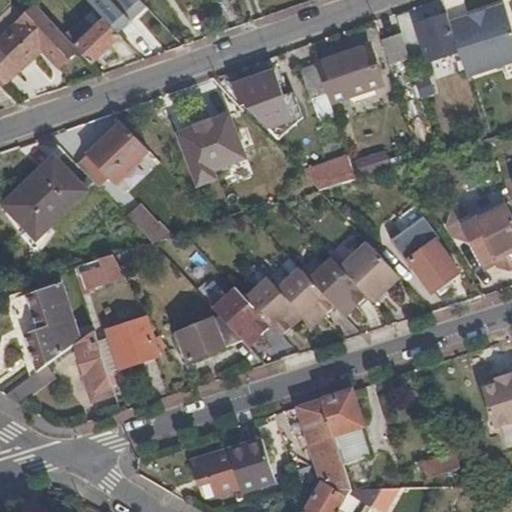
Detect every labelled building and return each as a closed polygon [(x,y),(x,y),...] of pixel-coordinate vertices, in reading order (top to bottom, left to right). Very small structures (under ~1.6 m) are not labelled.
[(138,0),(87,0),(92,5),(105,19),(121,36),(148,10),(138,0)] [(93,31),(105,19),(92,5),(79,16),(93,31)] [(511,32),(503,5),(450,23),(459,52),(468,79),(511,63),(511,32)] [(0,81),(4,86),(42,50),(58,67),(78,50),(64,35),(37,6),(0,40),(0,81)] [(431,61),(459,52),(450,23),(449,17),(419,27),(431,61)] [(92,65),(121,36),(105,19),(93,31),(87,37),(75,24),(64,35),(78,50),(92,65)] [(383,41),(391,66),(410,60),(402,38),(404,37),(403,35),(383,41)] [(360,58),(372,53),(370,49),(358,53),(360,58)] [(318,67),(332,105),(384,88),(372,53),(360,58),(358,53),(318,67)] [(323,124),(337,120),(332,105),(318,67),(318,65),(303,71),(323,124)] [(275,72),(236,86),(243,106),(262,100),(270,123),(290,116),(275,72)] [(423,97),(437,94),(434,77),(419,80),(423,97)] [(229,116),(178,136),(199,187),(218,179),(214,172),(247,158),(229,116)] [(77,165),(105,194),(149,152),(122,123),(77,165)] [(359,180),(392,170),(393,170),(387,152),(353,162),(359,180)] [(86,192),(55,159),(5,207),(38,239),(86,192)] [(320,192),(359,180),(353,162),(306,177),(320,192)] [(255,209),(267,200),(259,189),(247,198),(255,209)] [(511,263),(511,212),(501,191),(469,207),(457,203),(449,225),(454,236),(470,242),(484,268),(501,259),(511,263)] [(128,218),(153,243),(154,243),(169,239),(139,207),(128,218)] [(181,235),(217,224),(207,213),(177,223),(181,235)] [(460,273),(437,241),(411,260),(433,293),(460,273)] [(377,303),(403,280),(369,244),(344,269),(370,296),(377,303)] [(83,292),(127,277),(114,257),(75,269),(83,292)] [(349,318),(370,296),(344,269),(335,259),(312,281),(338,307),(349,318)] [(316,328),(338,307),(312,281),(302,272),(281,293),(306,318),(316,328)] [(245,301),(273,330),(284,340),(306,318),(281,293),(267,279),(245,301)] [(39,373),(46,368),(76,346),(79,344),(61,287),(27,298),(38,333),(27,337),(39,373)] [(244,341),(254,351),(273,330),(245,301),(233,290),(215,308),(222,317),(244,341)] [(191,362),(244,341),(222,317),(180,334),(191,362)] [(99,341),(110,373),(160,357),(148,318),(110,331),(111,338),(99,341)] [(99,400),(116,394),(110,373),(99,341),(96,332),(79,344),(76,346),(88,380),(92,379),(99,400)] [(6,397),(20,404),(54,379),(46,368),(39,373),(6,397)] [(511,419),(511,376),(483,386),(495,425),(511,419)] [(94,401),(99,400),(92,379),(88,380),(94,401)] [(323,401),(344,465),(370,456),(361,428),(365,427),(353,391),(323,401)] [(352,511),(359,501),(372,508),(382,490),(352,490),(344,465),(323,401),(299,408),(323,482),(305,511),(352,511)] [(192,464),(197,481),(209,477),(211,483),(216,497),(242,488),(244,493),(278,482),(264,440),(192,464)] [(452,440),(442,443),(447,457),(456,453),(452,440)] [(447,457),(451,472),(461,468),(456,453),(447,457)] [(427,480),(451,472),(447,457),(423,465),(427,480)] [(209,477),(197,481),(199,487),(211,483),(209,477)] [(503,496),(509,488),(493,488),(457,488),(440,489),(435,497),(503,496)]
